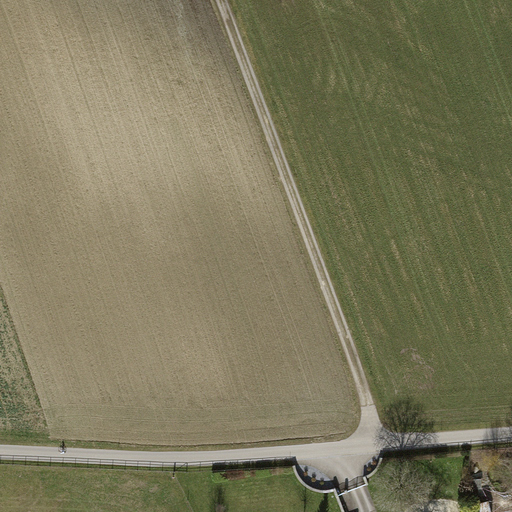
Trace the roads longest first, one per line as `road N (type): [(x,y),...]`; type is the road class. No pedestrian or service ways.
road 1 (track): [(0,451),(158,459),(511,434)]
road 2 (track): [(221,0),(380,444)]
